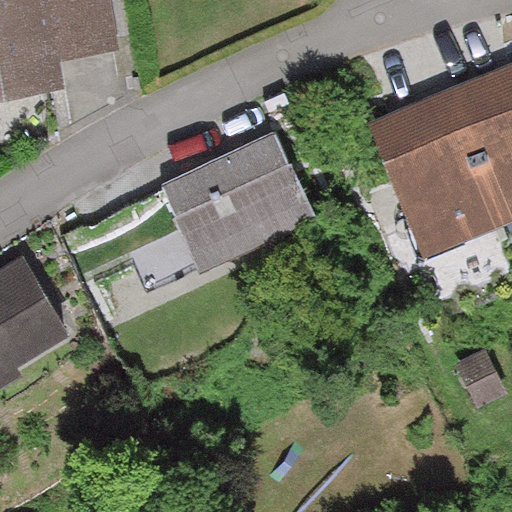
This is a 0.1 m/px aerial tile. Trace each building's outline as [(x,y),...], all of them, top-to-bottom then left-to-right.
[(120,40),(115,0),(0,0),(0,91),(70,82),(66,46),(120,40)] [(511,223),(511,222),(511,64),(486,75),(456,86),(511,223)] [(511,223),(456,86),(420,101),(368,122),(423,258),(511,223)] [(243,152),(164,188),(203,274),(316,222),(277,137),(243,152)] [(0,276),(0,395),(24,381),(17,369),(69,337),(24,262),(0,276)] [(484,355),(458,368),(478,409),(504,396),(484,355)]
